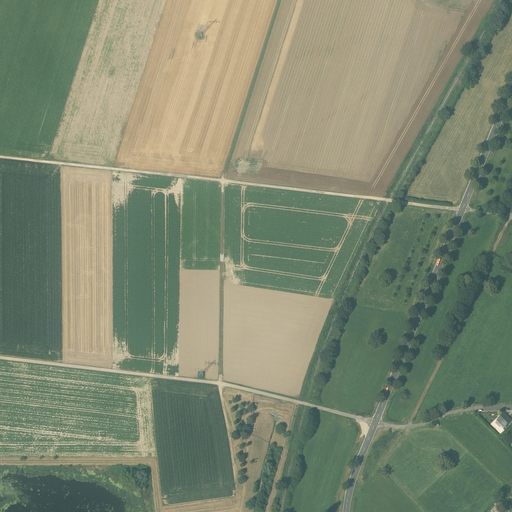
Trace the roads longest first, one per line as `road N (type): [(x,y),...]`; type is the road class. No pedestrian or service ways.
road 1 (track): [(0,157),(461,210)]
road 2 (tertiary): [(511,90),(374,423),(346,511)]
road 3 (track): [(219,384),(222,181),(280,0)]
road 4 (track): [(219,384),(236,496),(162,506),(156,458),(0,460)]
road 5 (track): [(374,423),(219,384),(0,358)]
road 6 (track): [(408,427),(510,215)]
